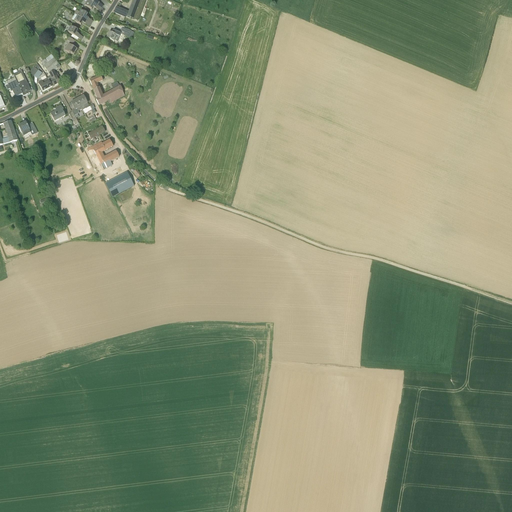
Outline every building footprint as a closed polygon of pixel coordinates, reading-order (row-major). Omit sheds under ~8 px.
[(87,0),(88,1),(101,9),(103,6),(96,2),(97,0),(87,0)] [(133,0),(127,17),(138,21),(146,1),(143,0),(133,0)] [(101,9),(88,1),(85,6),(91,10),(93,7),(100,12),(101,9)] [(120,3),(119,2),(116,7),(113,13),(126,18),(128,12),(119,9),(121,4),(120,4),(120,3)] [(74,14),(77,16),(91,25),(93,21),(86,17),(87,15),(80,11),(79,12),(77,11),(74,14)] [(91,25),(77,16),(74,21),(81,25),(82,23),(89,27),(91,25)] [(76,33),(78,31),(71,26),(67,32),(72,35),(71,37),(77,41),(79,39),(81,40),(83,37),(76,33)] [(128,29),(122,28),(119,33),(128,38),(131,31),(128,29)] [(109,33),(106,38),(114,41),(114,40),(118,41),(121,35),(117,34),(118,33),(113,31),(112,34),(109,33)] [(74,55),(77,50),(69,44),(65,51),(69,53),(70,53),(74,55)] [(49,74),(53,71),(60,67),(51,55),(41,62),(49,74)] [(34,67),(29,73),(33,76),(38,71),(34,67)] [(21,71),(13,75),(16,80),(22,94),(23,97),(30,93),(28,91),(30,90),(26,79),(25,79),(21,71)] [(52,80),(49,82),(52,87),(60,83),(57,78),(59,77),(57,73),(55,74),(53,71),(49,74),(52,80)] [(89,81),(91,86),(97,83),(103,81),(100,76),(90,81),(89,81)] [(43,92),(52,87),(49,82),(47,79),(38,84),(43,92)] [(12,91),(15,98),(22,94),(16,80),(7,84),(11,92),(12,91)] [(99,106),(109,101),(111,103),(125,96),(123,92),(120,86),(103,96),(101,92),(95,95),(97,99),(96,100),(99,106)] [(81,98),(77,100),(81,107),(82,109),(83,110),(85,114),(91,110),(90,107),(89,107),(83,96),(83,97),(81,98)] [(72,111),(72,112),(74,116),(79,113),(77,110),(81,107),(77,100),(73,102),(74,102),(71,103),(74,110),(72,111)] [(56,111),(50,114),(54,121),(64,116),(63,113),(64,112),(61,106),(55,109),(56,111)] [(79,124),(74,116),(72,112),(69,114),(75,126),(79,124)] [(18,126),(23,136),(30,133),(31,134),(32,136),(35,134),(33,129),(29,130),(25,122),(21,125),(19,127),(18,126)] [(102,127),(88,134),(91,140),(105,132),(102,127)] [(10,143),(17,141),(13,128),(6,131),(6,130),(8,138),(2,139),(3,144),(10,143)] [(104,158),(101,153),(113,147),(109,141),(102,145),(101,142),(97,145),(87,150),(91,158),(92,158),(97,167),(101,165),(109,160),(110,162),(112,161),(119,157),(116,151),(104,158)] [(109,167),(112,166),(110,162),(109,160),(101,165),(104,170),(109,167)] [(127,173),(106,184),(112,197),(134,186),(127,173)]
